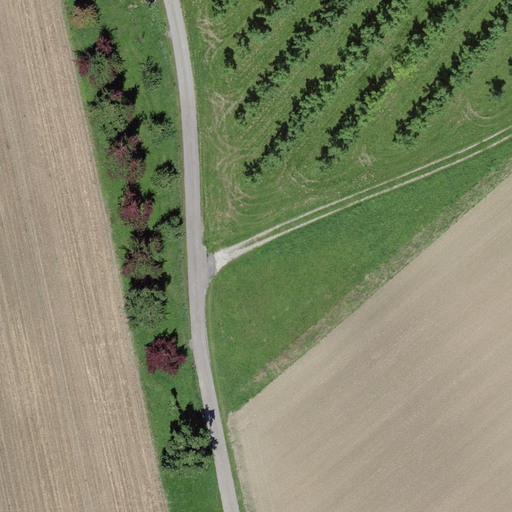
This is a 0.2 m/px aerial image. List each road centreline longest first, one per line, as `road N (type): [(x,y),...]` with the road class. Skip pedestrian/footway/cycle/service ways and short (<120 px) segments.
road 1 (unclassified): [(238,511),(204,351),(190,31),(182,0)]
road 2 (track): [(202,257),(511,137)]
